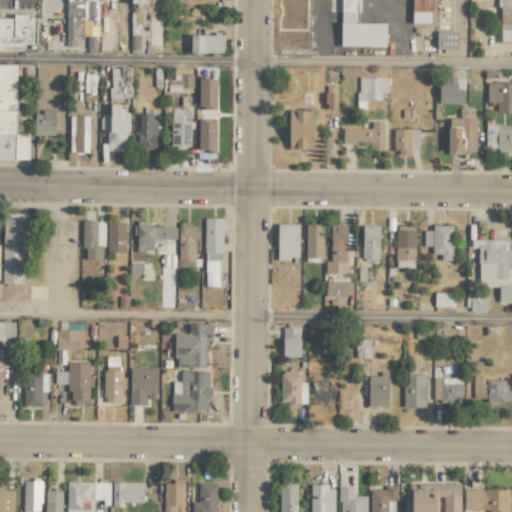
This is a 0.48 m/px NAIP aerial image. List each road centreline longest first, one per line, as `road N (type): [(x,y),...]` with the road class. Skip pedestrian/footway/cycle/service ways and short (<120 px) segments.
road 1 (residential): [(251,511),(258,0)]
road 2 (residential): [(511,191),(0,187)]
road 3 (residential): [(511,449),(0,445)]
